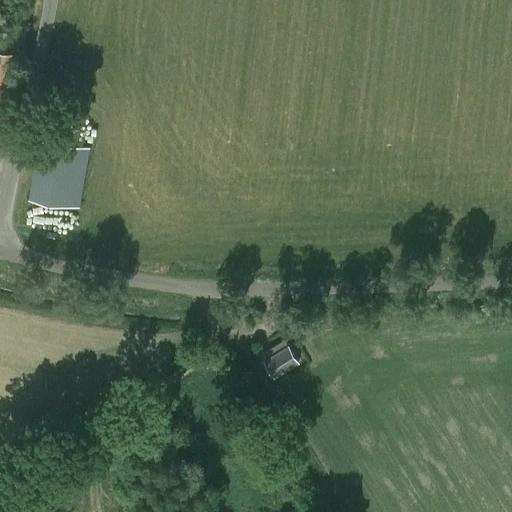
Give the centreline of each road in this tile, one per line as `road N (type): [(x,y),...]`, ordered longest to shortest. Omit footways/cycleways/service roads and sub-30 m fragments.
road 1 (unclassified): [(511,281),(208,288),(0,253)]
road 2 (track): [(331,511),(207,320),(208,288)]
road 3 (unclassified): [(0,222),(33,102),(49,0)]
